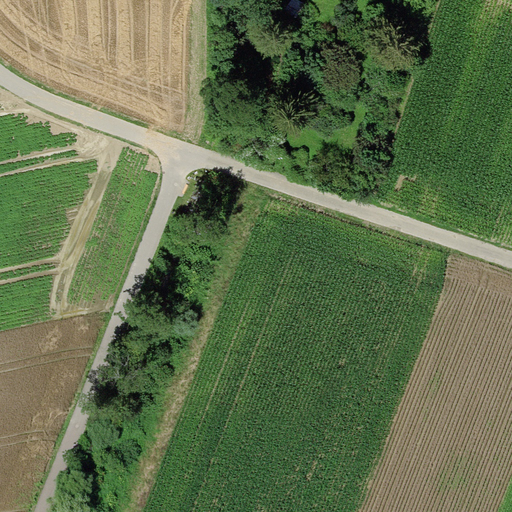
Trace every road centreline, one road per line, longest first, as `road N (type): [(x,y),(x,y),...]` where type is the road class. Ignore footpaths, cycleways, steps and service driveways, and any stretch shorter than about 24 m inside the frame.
road 1 (track): [(511,257),(55,103),(0,71)]
road 2 (track): [(184,149),(42,511)]
